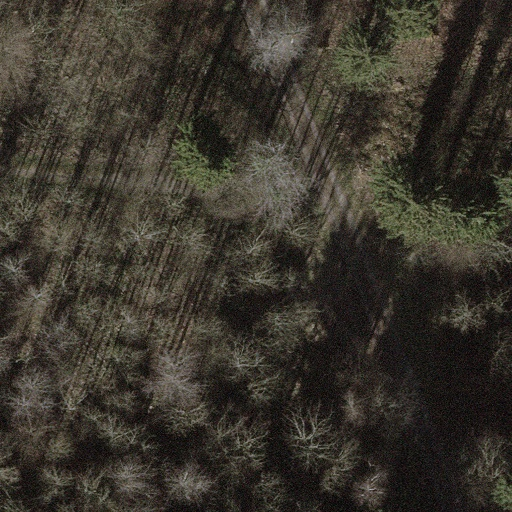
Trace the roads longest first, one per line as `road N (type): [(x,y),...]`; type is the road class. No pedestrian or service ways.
road 1 (track): [(252,0),(456,511)]
road 2 (track): [(329,202),(0,166)]
